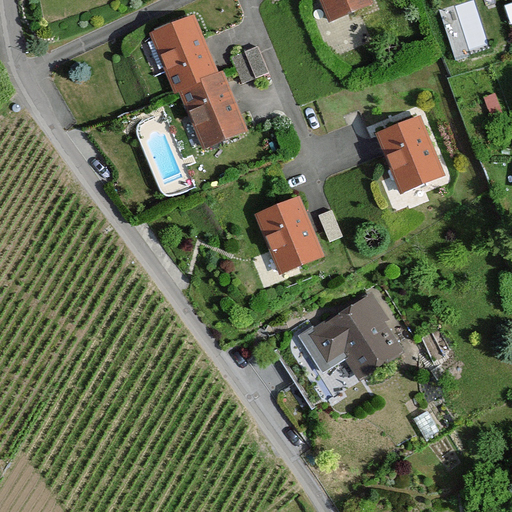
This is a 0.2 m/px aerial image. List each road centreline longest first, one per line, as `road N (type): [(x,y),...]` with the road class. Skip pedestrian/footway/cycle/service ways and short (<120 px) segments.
road 1 (residential): [(5,0),(35,104),(326,511)]
road 2 (unknown): [(25,73),(200,0)]
road 3 (unknown): [(244,0),(311,172)]
